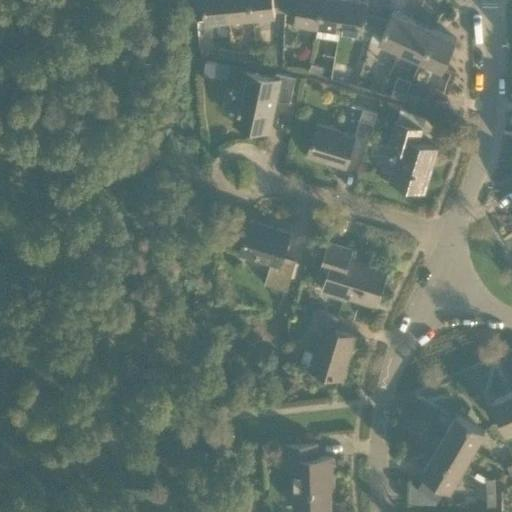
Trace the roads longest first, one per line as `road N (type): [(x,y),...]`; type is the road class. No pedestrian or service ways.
road 1 (unclassified): [(489,0),(490,121),(451,236)]
road 2 (unclassified): [(429,282),(383,401),(382,511)]
road 3 (residential): [(451,236),(245,176)]
